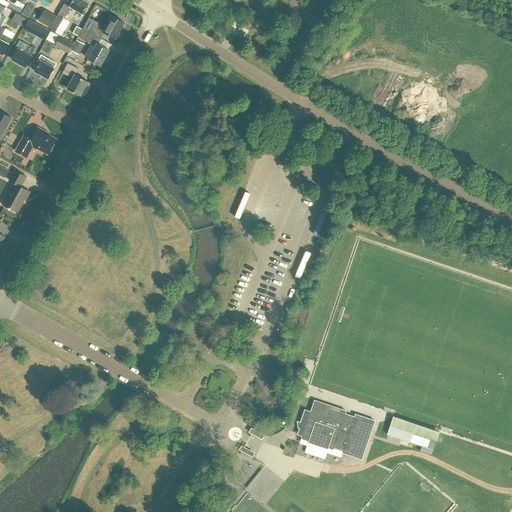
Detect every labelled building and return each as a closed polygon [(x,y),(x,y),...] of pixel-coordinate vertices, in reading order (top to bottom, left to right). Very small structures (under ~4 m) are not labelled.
[(82,14),(89,4),(82,0),(72,0),(67,8),(63,6),(58,15),(57,17),(50,28),(50,29),(61,36),(64,31),(59,28),(64,18),(71,7),(80,12),(82,14)] [(50,28),(57,17),(46,10),(39,22),(50,28)] [(95,22),(89,33),(100,40),(104,33),(115,39),(124,23),(111,15),(104,27),(95,22)] [(0,53),(2,55),(12,38),(3,33),(5,29),(1,26),(0,25),(0,53)] [(100,40),(89,33),(82,29),(77,37),(94,47),(87,59),(100,66),(109,50),(98,44),(100,40)] [(61,36),(55,46),(68,54),(74,43),(61,36)] [(79,55),(85,45),(77,41),(71,51),(79,55)] [(27,44),(25,47),(18,43),(16,47),(17,48),(11,59),(25,67),(31,56),(35,48),(27,44)] [(56,64),(48,59),(41,55),(39,60),(40,60),(34,71),(48,79),(54,68),(56,64)] [(67,89),(80,96),(88,82),(75,75),(78,69),(68,63),(62,73),(72,79),(67,89)] [(0,138),(12,118),(0,111),(0,138)] [(37,146),(49,153),(57,139),(45,132),(46,131),(38,127),(31,139),(24,135),(15,151),(27,157),(33,147),(36,149),(37,146)] [(10,208),(17,212),(24,199),(25,200),(30,192),(20,186),(26,176),(15,170),(9,180),(14,183),(2,205),(8,208),(9,209),(10,208)] [(302,435),(301,440),(332,450),(333,448),(342,451),(342,453),(361,460),(374,421),(354,415),(353,418),(344,415),(345,412),(314,401),(310,413),(305,411),(298,434),(302,435)] [(430,439),(389,426),(386,435),(409,443),(427,448),(430,439)]
